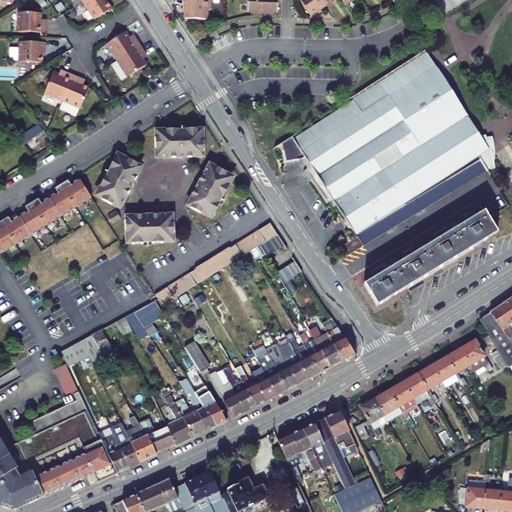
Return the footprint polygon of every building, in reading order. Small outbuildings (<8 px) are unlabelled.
[(0,0),(0,9),(5,11),(8,0),(0,0)] [(84,0),(77,5),(89,23),(105,12),(98,1),(99,0),(84,0)] [(210,0),(184,0),(184,19),(206,19),(206,10),(210,10),(210,0)] [(262,0),(245,0),(239,0),(239,9),(243,9),(243,15),(273,16),(273,1),(262,0)] [(320,10),(313,0),(294,0),(293,1),(306,20),(320,10)] [(313,0),(320,10),(334,1),(333,0),(313,0)] [(333,0),(334,1),(340,10),(355,0),(354,0),(333,0)] [(37,15),(14,14),(14,34),(40,35),(41,23),(36,23),(37,15)] [(115,38),(97,51),(107,67),(129,52),(122,42),(118,44),(115,38)] [(15,43),(15,63),(37,64),(38,57),(40,57),(40,44),(15,43)] [(129,52),(107,67),(101,71),(112,86),(117,83),(118,83),(136,71),(132,65),(136,63),(129,52)] [(422,56),(283,146),(285,149),(286,162),(307,162),(352,233),(353,232),(355,235),(339,244),(345,254),(490,167),(493,167),(492,153),(490,136),(483,137),(483,134),(478,135),(422,56)] [(54,78),(48,76),(40,96),(58,103),(68,78),(56,73),(54,78)] [(68,78),(58,103),(54,112),(71,118),(74,110),(76,111),(84,90),(77,87),(79,82),(68,78)] [(95,95),(89,99),(98,112),(104,108),(95,95)] [(155,136),(153,136),(153,148),(155,148),(155,155),(166,154),(166,156),(177,156),(179,159),(181,159),(181,156),(192,156),(192,158),(204,158),(204,150),(201,150),(201,139),(199,139),(199,129),(195,129),(195,127),(183,127),(183,125),(175,125),(175,128),(164,128),(164,129),(154,129),(155,136)] [(125,159),(117,155),(110,169),(107,167),(103,175),(105,176),(100,186),(101,186),(97,194),(102,198),(101,199),(111,204),(112,203),(118,207),(124,197),(126,198),(132,187),(134,188),(136,185),(133,184),(138,175),(141,176),(146,167),(136,161),(135,163),(126,158),(125,159)] [(219,168),(213,165),(208,174),(207,174),(201,184),(199,183),(197,186),(199,187),(194,197),(192,195),(186,206),(193,209),(195,207),(205,213),(206,211),(214,215),(216,211),(218,212),(223,203),(225,204),(229,196),(227,195),(232,185),(230,184),(235,176),(229,173),(230,172),(220,166),(219,168)] [(0,247),(4,254),(90,202),(78,183),(72,187),(68,182),(54,189),(58,195),(42,206),(38,200),(25,208),(28,213),(11,224),(8,218),(0,223),(0,247)] [(373,276),(364,281),(377,303),(495,231),(494,229),(497,227),(493,221),(490,223),(482,210),(472,216),(470,212),(463,215),(464,216),(459,219),(461,223),(444,233),(441,229),(434,233),(435,234),(430,237),(432,240),(414,251),(411,247),(404,251),(405,252),(400,255),(402,259),(385,269),(382,265),(376,268),(376,269),(371,272),(373,276)] [(136,214),(124,214),(124,221),(127,221),(128,232),(129,232),(130,243),(133,243),(133,245),(145,244),(145,246),(153,246),(153,244),(164,243),(164,242),(174,241),(173,230),(175,230),(175,220),(173,220),(173,216),(163,217),(163,215),(150,216),(150,213),(147,214),(147,216),(136,216),(136,214)] [(109,216),(100,221),(105,228),(113,223),(109,216)] [(274,234),(266,223),(226,247),(191,268),(192,269),(151,294),(158,306),(257,245),(274,234)] [(281,246),(274,234),(257,245),(264,257),(281,246)] [(299,273),(292,261),(273,272),(286,296),(293,292),(287,281),(299,273)] [(511,301),(501,309),(506,316),(505,316),(511,326),(511,301)] [(132,313),(142,328),(149,323),(141,308),(132,313)] [(506,316),(501,309),(492,315),(511,346),(511,326),(505,316),(506,316)] [(124,318),(131,331),(136,339),(146,334),(142,328),(132,313),(124,318)] [(323,330),(338,359),(352,352),(328,315),(318,321),(323,330)] [(511,366),(511,346),(492,315),(481,322),(507,369),(511,366)] [(124,318),(114,323),(120,337),(131,331),(124,318)] [(315,348),(325,365),(338,359),(323,330),(316,334),(311,325),(305,329),(315,348)] [(90,332),(101,355),(104,359),(113,354),(99,327),(90,332)] [(305,353),(315,371),(325,365),(315,348),(311,350),(300,331),(295,334),(305,353)] [(78,339),(86,354),(89,361),(101,355),(90,332),(78,339)] [(291,352),(304,376),(315,371),(305,353),(300,356),(289,336),(284,339),(291,352)] [(189,338),(180,343),(196,368),(205,363),(189,338)] [(68,345),(76,359),(86,354),(78,339),(68,345)] [(277,351),(294,382),(304,376),(291,352),(286,355),(278,342),(274,344),(277,351)] [(486,364),(474,342),(460,351),(469,367),(472,372),(486,364)] [(68,345),(58,351),(65,365),(76,359),(68,345)] [(264,374),(274,392),(283,387),(263,350),(261,346),(252,352),(264,374)] [(263,350),(283,387),(294,382),(277,351),(272,353),(268,347),(263,350)] [(469,367),(460,351),(446,359),(455,375),(469,367)] [(252,380),(262,398),(274,392),(264,374),(258,377),(247,357),(242,360),(252,380)] [(203,405),(214,424),(224,418),(202,381),(187,359),(182,362),(206,403),(203,405)] [(455,375),(446,359),(430,368),(440,384),(455,375)] [(242,385),(252,403),(262,398),(252,380),(248,382),(237,362),(232,365),(242,385)] [(440,384),(430,368),(415,378),(424,393),(440,384)] [(211,369),(204,373),(212,387),(230,415),(242,409),(226,380),(219,384),(211,369)] [(226,380),(242,409),(252,403),(242,385),(237,388),(228,372),(223,375),(226,380)] [(448,386),(459,379),(457,374),(445,382),(448,386)] [(424,393),(415,378),(401,386),(409,402),(424,393)] [(409,402),(401,386),(386,395),(395,411),(409,402)] [(183,416),(192,435),(205,428),(195,409),(191,412),(182,397),(178,399),(172,389),(168,392),(170,394),(183,416)] [(417,398),(420,403),(431,396),(428,391),(417,398)] [(195,409),(205,428),(214,424),(203,405),(196,392),(190,395),(193,398),(189,400),(195,409)] [(165,427),(173,443),(174,445),(192,435),(183,416),(170,394),(163,397),(175,419),(164,424),(165,427)] [(395,411),(386,395),(372,403),(385,427),(396,421),(399,427),(403,425),(399,419),(395,411)] [(0,503),(15,509),(93,473),(97,482),(117,473),(103,444),(80,397),(28,421),(34,434),(9,445),(0,430),(0,503)] [(385,427),(372,403),(358,412),(364,423),(352,430),(359,443),(365,440),(361,431),(366,427),(371,435),(371,434),(375,441),(378,439),(375,432),(385,427)] [(130,443),(140,462),(154,454),(153,452),(145,435),(143,436),(137,424),(127,404),(122,406),(137,440),(130,443)] [(355,454),(336,415),(322,422),(340,460),(355,454)] [(145,435),(153,452),(173,443),(165,427),(160,429),(153,416),(137,424),(143,436),(145,435)] [(313,427),(332,467),(343,491),(353,487),(340,460),(322,422),(313,427)] [(300,433),(320,472),(332,467),(313,427),(300,433)] [(289,438),(305,472),(311,469),(314,475),(320,472),(300,433),(289,438)] [(113,439),(127,468),(140,462),(130,443),(123,446),(117,436),(113,438),(113,439)] [(305,472),(289,438),(277,444),(295,481),(307,475),(305,472)] [(113,439),(103,444),(117,473),(127,468),(113,439)] [(209,474),(197,480),(212,511),(227,511),(220,497),(209,474)] [(212,511),(197,480),(173,492),(180,505),(190,500),(196,511),(212,511)] [(173,492),(169,483),(158,489),(167,507),(169,511),(183,511),(180,505),(173,492)] [(228,493),(220,497),(227,511),(242,511),(264,502),(258,490),(251,493),(247,483),(228,492),(228,493)] [(481,511),(483,499),(484,492),(473,491),(473,483),(469,483),(468,499),(460,498),(458,511),(481,511)] [(309,511),(297,485),(287,490),(297,511),(309,511)] [(364,511),(353,487),(343,491),(353,511),(364,511)] [(158,489),(137,499),(143,511),(157,511),(167,507),(158,489)] [(511,511),(511,493),(511,495),(508,494),(508,501),(499,500),(497,511),(511,511)] [(124,505),(127,511),(143,511),(137,499),(124,505)] [(497,511),(499,500),(483,499),(481,511),(497,511)]
